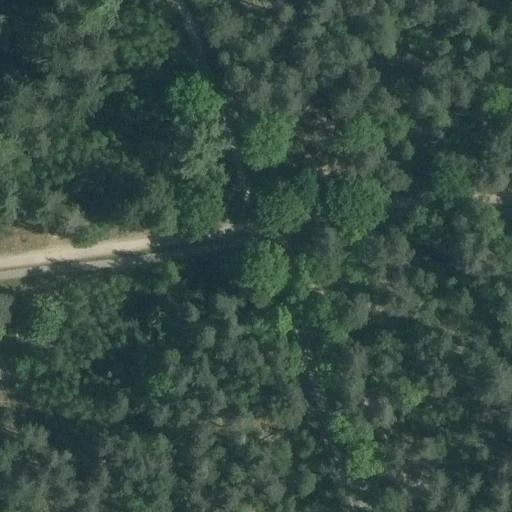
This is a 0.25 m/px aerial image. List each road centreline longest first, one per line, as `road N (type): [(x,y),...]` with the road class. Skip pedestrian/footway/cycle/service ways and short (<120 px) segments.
road 1 (track): [(367,511),(182,0)]
road 2 (track): [(0,246),(254,207),(511,183)]
